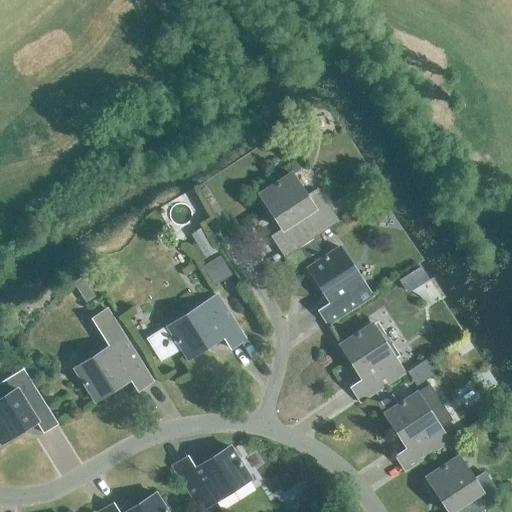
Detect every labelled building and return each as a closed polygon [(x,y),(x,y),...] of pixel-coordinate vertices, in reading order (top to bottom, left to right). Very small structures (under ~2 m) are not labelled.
[(282,228),(270,235),(284,257),(339,221),(338,220),(338,221),(317,189),(307,196),(291,172),(259,193),(282,228)] [(216,250),(202,226),(190,233),(194,240),(190,246),(199,261),(216,250)] [(330,302),(318,309),(328,324),(371,295),(339,246),(307,267),(330,302)] [(81,275),(71,282),(77,290),(87,284),(81,275)] [(217,295),(167,326),(148,338),(161,359),(181,347),(188,358),(223,336),(230,348),(244,339),(217,295)] [(111,344),(74,368),(95,400),(130,378),(137,390),(151,381),(124,337),(108,311),(95,319),(111,344)] [(351,386),(360,400),(404,372),(372,322),(339,344),(362,378),(351,386)] [(426,358),(412,367),(421,381),(435,372),(426,358)] [(33,363),(26,367),(31,375),(38,371),(33,363)] [(36,421),(43,432),(58,423),(23,368),(0,382),(0,441),(1,443),(36,421)] [(407,447),(395,455),(405,469),(448,441),(439,427),(452,419),(429,383),(384,413),(407,447)] [(173,465),(201,509),(250,478),(230,446),(195,468),(187,456),(173,465)] [(449,511),(447,511),(478,511),(502,497),(501,496),(500,497),(484,472),(474,479),(458,455),(426,476),(449,511)] [(310,484),(300,491),(311,506),(321,499),(310,484)] [(167,511),(155,493),(124,511),(118,511),(113,503),(98,511),(167,511)]
